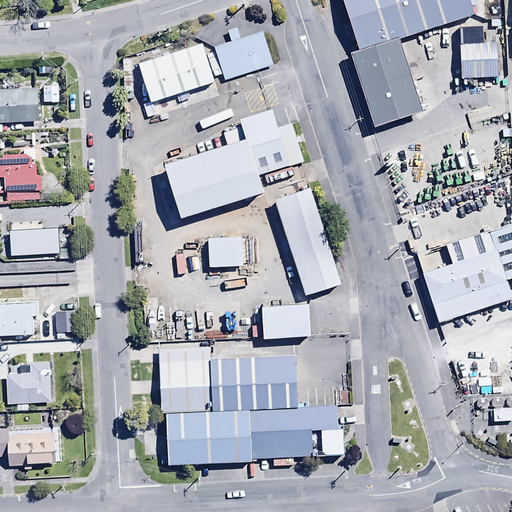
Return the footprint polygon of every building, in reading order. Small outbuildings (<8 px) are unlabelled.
[(468,0),(349,0),(365,49),(473,14),(468,0)] [(261,33),(214,48),(225,80),(271,65),(261,33)] [(396,39),(365,49),(350,54),(373,125),(419,110),(396,39)] [(497,74),(495,41),(459,43),(461,76),(497,74)] [(200,42),(136,62),(148,102),(213,81),(200,42)] [(0,126),(39,125),(38,92),(0,93),(0,126)] [(243,132),(161,158),(178,212),(260,186),(256,176),(290,165),(272,110),(239,120),(243,132)] [(23,151),(23,158),(3,159),(3,162),(0,161),(0,180),(4,181),(4,196),(6,196),(7,203),(39,202),(38,195),(41,195),(41,177),(36,177),(35,151),(23,151)] [(339,283),(308,186),(272,197),(304,295),(339,283)] [(12,208),(0,208),(0,217),(12,217),(12,208)] [(144,226),(133,226),(135,290),(147,289),(144,226)] [(58,232),(10,234),(11,259),(59,257),(58,232)] [(511,298),(511,296),(490,233),(450,246),(456,265),(422,277),(438,324),(511,298)] [(243,242),(208,243),(209,270),(243,269),(243,242)] [(158,301),(144,302),(145,332),(159,331),(158,301)] [(32,319),(38,319),(38,304),(0,304),(0,339),(32,339),(32,319)] [(263,344),(310,341),(308,309),(261,312),(263,344)] [(51,336),(57,336),(57,341),(64,341),(64,336),(76,336),(75,315),(51,315),(51,336)] [(297,355),(162,361),(164,417),(248,414),(300,412),(297,355)] [(20,378),(6,379),(7,407),(51,405),(50,365),(29,365),(29,368),(20,368),(20,378)] [(300,412),(248,414),(249,457),(345,454),(343,410),(300,412)] [(511,410),(493,411),(493,425),(511,424),(511,410)] [(248,414),(164,417),(166,465),(250,461),(249,457),(248,414)] [(8,433),(0,433),(0,460),(8,460),(9,469),(22,469),(22,473),(31,472),(30,468),(55,467),(54,435),(8,436),(8,433)]
